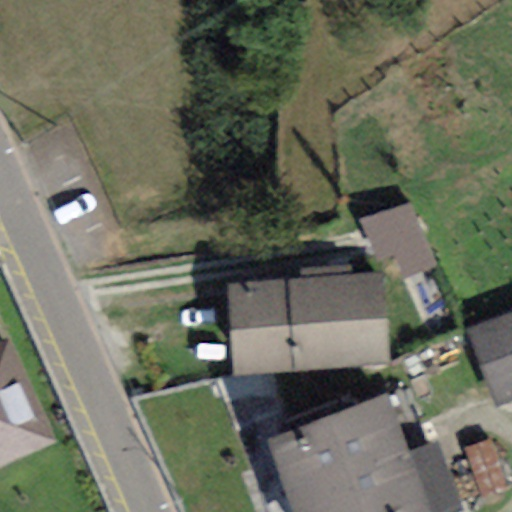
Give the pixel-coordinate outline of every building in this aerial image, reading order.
[(416,197),(371,211),(391,275),(436,261),(416,197)] [(385,272),(230,281),(235,370),(390,361),(385,272)] [(511,308),(467,325),(494,402),(511,395),(511,308)] [(0,325),(0,450),(48,429),(0,325)] [(389,386),(270,432),(301,511),(435,511),(459,503),(433,435),(411,443),(389,386)]
